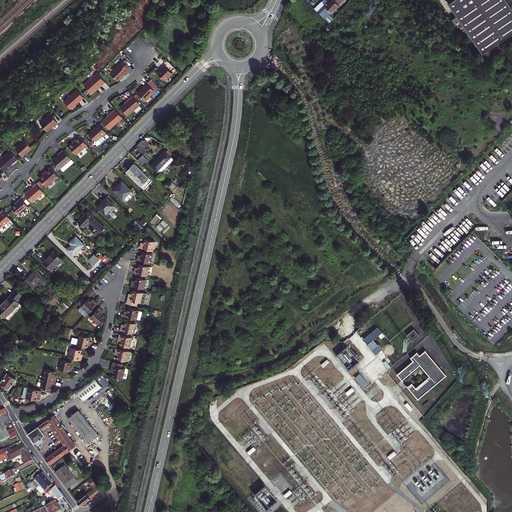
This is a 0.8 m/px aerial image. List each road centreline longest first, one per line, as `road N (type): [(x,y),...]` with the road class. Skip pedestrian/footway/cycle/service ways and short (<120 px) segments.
road 1 (tertiary): [(238,97),(148,511)]
road 2 (tertiary): [(2,268),(193,74)]
road 3 (residential): [(0,195),(54,134),(131,80),(143,49)]
road 4 (residential): [(13,416),(49,401),(89,369),(108,333),(115,285)]
road 5 (unclassified): [(342,317),(280,363),(196,392)]
road 6 (unclassified): [(509,367),(460,348),(420,291),(394,284)]
